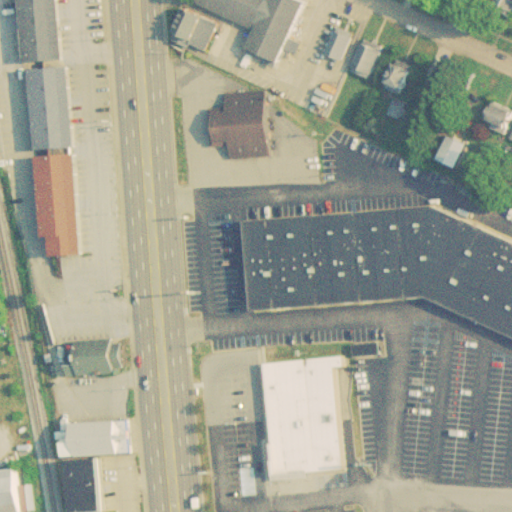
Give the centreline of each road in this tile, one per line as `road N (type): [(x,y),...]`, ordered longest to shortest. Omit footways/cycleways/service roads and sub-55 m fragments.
road 1 (secondary): [(132,0),(173,511)]
road 2 (residential): [(376,0),(511,60)]
